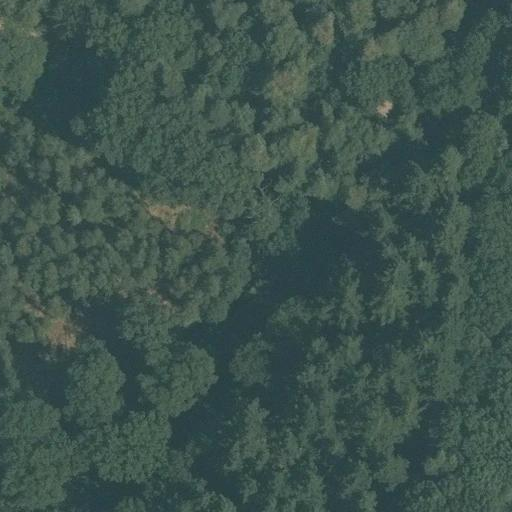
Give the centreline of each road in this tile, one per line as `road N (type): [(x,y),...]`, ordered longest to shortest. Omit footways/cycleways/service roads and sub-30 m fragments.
road 1 (track): [(0,7),(456,116)]
road 2 (track): [(396,511),(458,351),(473,277),(475,218),(456,116)]
